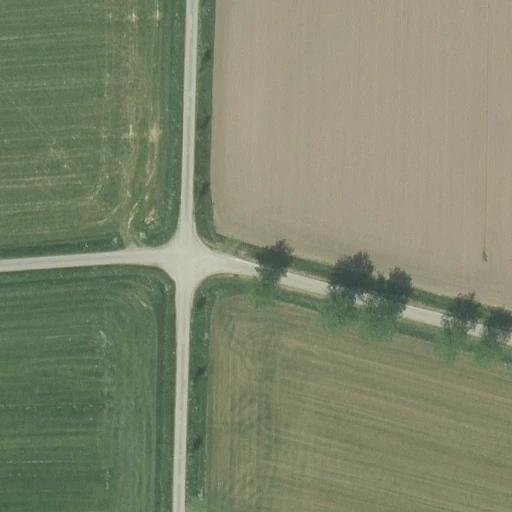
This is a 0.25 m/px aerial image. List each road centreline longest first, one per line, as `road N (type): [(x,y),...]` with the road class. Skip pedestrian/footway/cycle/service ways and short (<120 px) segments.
road 1 (unclassified): [(511,340),(186,255)]
road 2 (unclassified): [(180,511),(186,255)]
road 3 (unclassified): [(186,255),(194,0)]
road 4 (unclassified): [(186,255),(0,260)]
